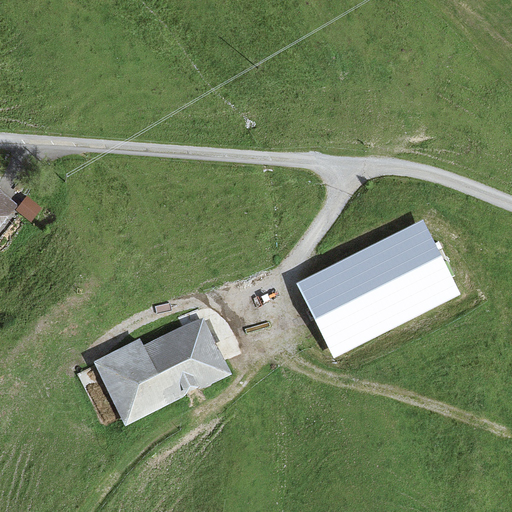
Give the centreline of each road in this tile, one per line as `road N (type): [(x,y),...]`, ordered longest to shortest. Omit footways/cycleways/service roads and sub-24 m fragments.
road 1 (track): [(511,201),(393,167),(0,141)]
road 2 (track): [(351,166),(292,267),(251,375),(167,433),(86,511)]
road 3 (track): [(265,339),(319,373),(511,435)]
